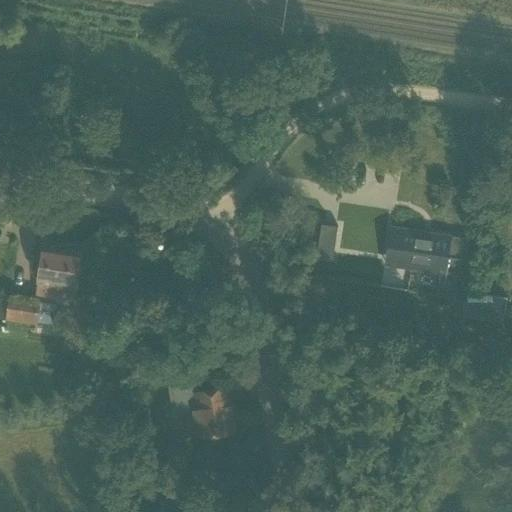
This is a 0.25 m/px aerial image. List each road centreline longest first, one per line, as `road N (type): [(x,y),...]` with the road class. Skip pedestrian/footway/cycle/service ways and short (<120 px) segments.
road 1 (unclassified): [(511,109),(398,91),(341,96),(282,135),(215,229)]
road 2 (tertiary): [(289,511),(256,291),(241,255),(215,229)]
road 3 (tertiary): [(215,229),(173,208),(0,181)]
